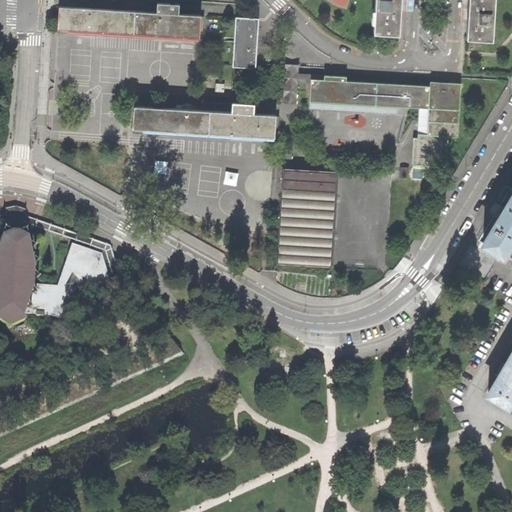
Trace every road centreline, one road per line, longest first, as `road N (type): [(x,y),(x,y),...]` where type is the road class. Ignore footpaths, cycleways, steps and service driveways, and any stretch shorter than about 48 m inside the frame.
road 1 (residential): [(511,125),(409,288),(383,311),(334,324),(280,313),(66,194),(16,177)]
road 2 (residential): [(16,177),(33,12)]
road 3 (residential): [(275,0),(339,55),(413,62)]
